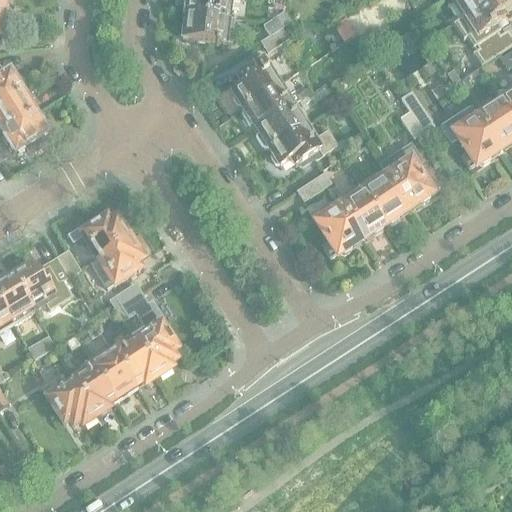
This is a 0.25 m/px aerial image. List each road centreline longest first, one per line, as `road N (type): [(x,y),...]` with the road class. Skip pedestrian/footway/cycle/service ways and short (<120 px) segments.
road 1 (secondary): [(502,252),(102,511)]
road 2 (residential): [(262,357),(200,411),(43,511)]
road 3 (residential): [(315,325),(173,109)]
road 4 (residential): [(129,139),(262,357)]
road 5 (residential): [(511,207),(383,293),(315,325)]
road 6 (residential): [(80,0),(76,57),(129,139)]
road 7 (residential): [(0,220),(129,139)]
